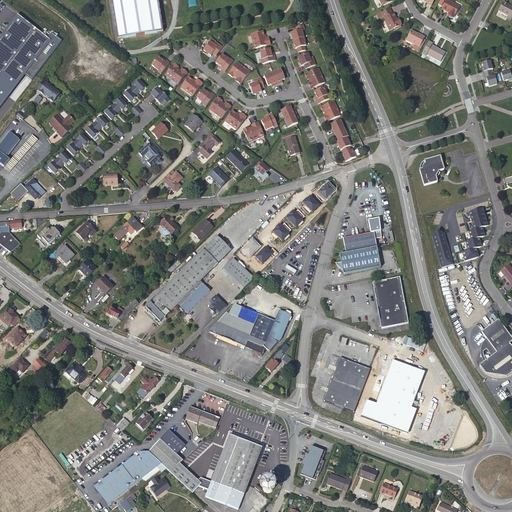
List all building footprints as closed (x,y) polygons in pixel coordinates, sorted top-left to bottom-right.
[(14,0),(3,17),(32,37),(45,19),(18,0),(14,0)] [(163,32),(157,0),(110,0),(117,39),(163,32)] [(378,0),(383,8),(393,3),(391,0),(378,0)] [(460,8),(447,1),(442,10),(449,14),(448,16),(454,19),(460,8)] [(511,8),(503,4),(498,13),(507,17),(506,19),(511,21),(511,17),(511,8)] [(382,14),(377,17),(380,21),(385,18),(392,31),(403,25),(400,20),(398,21),(394,15),(393,15),(390,10),(382,14)] [(301,25),(294,27),(295,31),(289,33),(292,41),(300,39),(302,38),(300,30),(302,29),(301,25)] [(262,31),(250,35),(254,49),(269,45),(267,38),(265,39),(264,36),(263,36),(262,31)] [(411,31),(406,40),(415,45),(412,49),(417,52),(418,51),(424,39),(425,37),(421,35),(421,36),(418,35),(411,31)] [(296,48),(297,52),(304,50),(303,46),(305,45),(302,38),(300,39),(292,41),(294,49),(296,48)] [(212,54),(215,56),(222,48),(215,43),(213,45),(209,42),(203,50),(205,52),(207,54),(210,56),(212,54)] [(426,56),(426,54),(440,62),(445,52),(431,45),(432,44),(429,42),(422,54),(426,56)] [(0,66),(0,109),(4,113),(42,64),(17,45),(0,66)] [(270,48),(259,51),(261,59),(260,59),(261,64),(275,61),(273,55),(271,55),(271,53),(270,48)] [(306,54),(297,58),(298,61),(299,63),(300,66),(303,65),(305,69),(315,65),(311,57),(308,58),(306,54)] [(221,55),(215,63),(218,66),(221,67),(219,69),(220,70),(224,72),(232,62),(229,59),(228,60),(221,55)] [(161,60),(157,58),(151,66),(158,71),(157,72),(161,75),(169,64),(164,60),(163,62),(161,60)] [(489,62),(481,65),(483,73),(482,73),(484,80),(485,80),(488,88),(496,86),(493,77),(491,78),(489,72),(492,71),(489,62)] [(236,63),(228,74),(232,77),(233,76),(236,79),(237,80),(236,82),(240,84),(249,72),(236,63)] [(177,68),(173,64),(165,76),(178,86),(187,73),(183,70),(181,72),(180,71),(177,69),(177,68)] [(317,68),(304,74),(306,79),(307,79),(309,83),(310,84),(308,85),(310,89),(324,83),(317,68)] [(281,69),(272,73),(277,85),(280,83),(279,81),(281,80),(284,79),(281,69)] [(500,75),(502,83),(510,81),(511,82),(511,81),(511,73),(509,75),(508,72),(500,75)] [(272,73),(263,76),(267,86),(270,85),(272,84),(273,86),(277,85),(272,73)] [(191,81),(187,78),(180,88),(192,97),(202,84),(196,80),(195,82),(192,80),(191,81)] [(253,84),(248,85),(252,95),(255,94),(257,93),(261,92),(260,89),(264,87),(260,78),(252,81),(253,84)] [(42,81),(36,89),(39,92),(38,92),(42,95),(42,96),(43,95),(48,99),(48,100),(52,103),(56,98),(58,94),(42,81)] [(138,81),(131,88),(137,95),(140,92),(140,93),(145,88),(138,81)] [(157,87),(150,93),(155,99),(154,100),(159,105),(160,104),(163,107),(169,101),(157,87)] [(131,88),(123,95),(130,103),(135,98),(134,97),(137,95),(131,88)] [(323,88),(314,92),(315,96),(317,98),(315,99),(317,104),(329,98),(327,94),(326,95),(323,88)] [(202,90),(196,99),(203,103),(202,104),(206,107),(214,96),(209,93),(208,94),(206,92),(202,90)] [(220,102),(221,101),(217,98),(208,110),(221,119),(230,107),(226,104),(225,106),(224,105),(220,102)] [(119,99),(112,106),(118,112),(121,110),(121,111),(126,106),(119,99)] [(332,101),(319,107),(322,112),(323,112),(325,116),(326,117),(324,118),(326,122),(339,116),(332,101)] [(112,106),(104,113),(111,120),(116,116),(115,115),(118,112),(112,106)] [(135,106),(133,108),(139,115),(142,112),(135,106)] [(284,119),(296,114),(294,110),(292,111),(291,110),(289,107),(280,111),(284,119)] [(133,108),(130,111),(136,118),(139,115),(133,108)] [(15,115),(21,120),(24,117),(18,112),(15,115)] [(235,114),(231,112),(224,122),(236,130),(246,117),(240,113),(239,115),(238,116),(235,114)] [(272,114),(266,116),(267,118),(265,119),(260,121),(265,130),(272,127),(273,128),(277,126),(272,114)] [(296,114),(284,119),(288,128),(297,123),(296,120),(295,118),(297,117),(296,114)] [(49,123),(56,131),(57,130),(58,131),(56,133),(61,138),(70,129),(68,126),(73,121),(68,116),(63,121),(57,115),(49,123)] [(202,122),(192,115),(184,126),(193,132),(198,126),(199,127),(202,122)] [(101,117),(93,124),(99,130),(102,128),(102,129),(107,124),(101,117)] [(330,125),(333,133),(343,128),(342,126),(343,126),(340,120),(330,125)] [(248,128),(243,130),(249,143),(263,136),(257,122),(253,124),(253,126),(252,127),(248,129),(248,128)] [(167,130),(160,123),(151,132),(157,139),(167,130)] [(99,130),(93,124),(85,131),(92,139),(97,134),(96,133),(99,130)] [(119,126),(116,129),(122,136),(125,133),(119,126)] [(343,128),(333,133),(337,141),(345,137),(348,136),(345,130),(344,131),(343,128)] [(116,129),(113,132),(120,138),(122,136),(116,129)] [(17,136),(12,132),(11,134),(8,132),(0,141),(0,152),(6,157),(19,140),(16,138),(17,136)] [(221,142),(212,132),(199,145),(202,148),(201,150),(202,151),(201,152),(207,158),(213,152),(210,149),(215,144),(217,146),(221,142)] [(37,140),(31,135),(3,167),(9,172),(37,140)] [(82,135),(74,142),(80,148),(83,146),(84,147),(89,142),(82,135)] [(337,141),(336,142),(340,150),(341,150),(348,147),(350,146),(348,140),(347,140),(345,137),(337,141)] [(299,152),(294,138),(286,141),(290,156),(295,155),(294,153),(299,152)] [(163,153),(153,141),(149,145),(148,144),(138,153),(142,158),(146,154),(148,152),(152,157),(150,159),(146,162),(150,167),(160,158),(159,157),(163,153)] [(74,142),(66,149),(73,156),(78,152),(77,151),(80,148),(74,142)] [(100,144),(97,147),(103,153),(106,151),(100,144)] [(97,147),(94,149),(101,156),(103,153),(97,147)] [(343,154),(342,154),(345,162),(355,158),(351,150),(350,151),(348,147),(341,150),(343,154)] [(234,151),(226,158),(238,170),(245,162),(234,151)] [(0,164),(3,167),(8,159),(6,157),(0,152),(0,164)] [(55,160),(61,166),(64,164),(65,164),(70,160),(63,152),(55,160)] [(439,173),(440,173),(445,171),(441,158),(425,162),(426,163),(424,164),(424,165),(423,166),(422,168),(421,169),(421,170),(421,172),(420,172),(424,187),(438,184),(436,178),(437,178),(439,173)] [(55,160),(47,167),(54,175),(59,170),(59,169),(61,166),(55,160)] [(81,162),(78,164),(84,171),(87,168),(81,162)] [(256,165),(256,166),(257,167),(256,168),(252,173),(255,176),(257,175),(263,181),(267,176),(264,174),(268,170),(264,167),(259,162),(256,165)] [(78,164),(76,167),(82,173),(84,171),(78,164)] [(228,180),(216,168),(209,175),(213,180),(214,179),(216,181),(215,182),(221,187),(228,180)] [(170,176),(168,175),(162,181),(174,192),(180,186),(177,183),(181,179),(176,173),(171,177),(170,176)] [(103,186),(110,186),(110,184),(118,183),(117,175),(102,176),(103,186)] [(36,184),(32,180),(23,188),(28,192),(34,199),(37,197),(38,199),(44,193),(41,189),(40,190),(35,184),(36,184)] [(61,180),(58,183),(65,190),(68,187),(61,180)] [(28,192),(23,188),(20,184),(10,194),(17,202),(28,192)] [(483,209),(470,213),(475,230),(470,232),(472,241),(467,242),(469,251),(463,253),(466,262),(479,258),(477,249),(482,247),(480,239),(485,237),(483,228),(488,227),(483,209)] [(115,238),(117,241),(127,232),(130,235),(134,231),(136,233),(141,228),(132,218),(115,234),(115,238)] [(169,221),(167,218),(159,226),(162,230),(169,237),(178,229),(169,221)] [(31,220),(33,232),(47,219),(31,220)] [(374,239),(372,233),(379,231),(377,219),(366,221),(368,234),(340,239),(343,254),(375,247),(374,239)] [(212,228),(205,220),(192,233),(199,241),(212,228)] [(96,233),(86,223),(76,233),(83,240),(89,234),(92,237),(96,233)] [(38,242),(44,247),(47,244),(47,245),(57,237),(58,238),(60,236),(54,229),(53,230),(52,228),(49,231),(48,230),(47,231),(45,229),(37,237),(40,240),(38,242)] [(162,230),(159,233),(166,240),(169,237),(162,230)] [(0,245),(10,253),(20,244),(9,232),(0,232),(0,245)] [(433,237),(442,268),(453,265),(444,234),(437,232),(433,237)] [(177,304),(180,307),(180,306),(202,284),(200,282),(214,268),(215,269),(218,267),(216,265),(231,251),(216,236),(172,280),(171,279),(166,284),(167,285),(149,303),(163,317),(177,304)] [(73,256),(64,246),(56,254),(65,264),(73,256)] [(380,268),(375,247),(343,254),(338,255),(340,262),(334,264),(342,271),(343,275),(380,268)] [(241,292),(253,279),(233,259),(220,272),(241,292)] [(95,269),(87,260),(78,269),(83,274),(78,280),(80,282),(86,277),(86,278),(95,269)] [(177,262),(168,270),(170,272),(179,264),(177,262)] [(511,267),(509,264),(501,270),(511,284),(511,267)] [(105,281),(102,278),(95,285),(105,295),(112,287),(105,281)] [(377,306),(380,329),(407,324),(403,303),(399,278),(372,283),(377,306)] [(202,284),(180,306),(187,313),(210,291),(202,284)] [(210,301),(221,312),(225,307),(214,297),(210,301)] [(110,316),(120,322),(138,304),(134,301),(123,311),(118,308),(115,311),(108,308),(104,314),(109,317),(110,316)] [(214,315),(216,317),(221,312),(210,301),(208,303),(211,306),(210,307),(208,309),(211,311),(214,315)] [(159,322),(163,317),(149,303),(145,307),(150,312),(149,313),(153,318),(154,317),(159,322)] [(274,322),(234,305),(210,330),(209,333),(262,355),(265,349),(269,353),(280,339),(288,321),(289,321),(291,318),(290,316),(290,315),(290,314),(290,313),(287,311),(285,312),(285,313),(279,311),(274,322)] [(13,327),(20,320),(13,313),(13,312),(11,310),(9,310),(7,308),(1,315),(2,316),(1,317),(2,318),(3,317),(13,327)] [(488,342),(505,330),(498,321),(481,333),(486,339),(488,342)] [(16,329),(6,339),(15,347),(25,336),(18,329),(18,330),(16,329)] [(511,342),(511,339),(505,330),(488,342),(496,353),(482,364),(479,365),(483,368),(485,370),(489,372),(494,374),(497,374),(501,375),(505,375),(508,374),(511,373),(511,374),(511,373),(511,348),(509,344),(511,342)] [(480,347),(480,349),(488,342),(486,339),(484,342),(483,343),(481,345),(480,347)] [(48,352),(42,357),(43,358),(42,359),(46,362),(53,355),(54,356),(56,358),(58,355),(59,356),(69,344),(64,340),(48,352)] [(488,342),(480,349),(479,351),(479,353),(479,355),(479,357),(480,360),(481,362),(482,364),(496,353),(488,342)] [(288,347),(285,344),(280,350),(283,352),(288,347)] [(282,356),(278,351),(271,359),(264,367),(266,369),(270,373),(277,365),(276,363),(282,356)] [(289,364),(292,358),(286,355),(283,361),(289,364)] [(28,366),(20,357),(9,368),(14,373),(18,369),(21,373),(28,366)] [(33,365),(38,372),(46,366),(39,359),(33,365)] [(354,414),(370,370),(340,359),(324,402),(354,414)] [(425,374),(392,361),(375,404),(368,401),(362,417),(408,434),(416,410),(412,409),(425,374)] [(86,375),(73,363),(65,372),(78,384),(86,375)] [(131,369),(128,366),(115,380),(119,383),(128,373),(130,375),(133,371),(131,369)] [(111,371),(107,368),(97,378),(101,382),(111,371)] [(153,387),(158,382),(154,378),(151,381),(149,379),(148,380),(144,377),(140,381),(144,384),(140,389),(141,390),(138,393),(143,398),(151,389),(152,390),(154,388),(153,387)] [(22,386),(12,394),(16,398),(26,390),(22,386)] [(32,407),(26,400),(21,404),(21,405),(19,406),(19,407),(17,408),(22,414),(24,413),(32,407)] [(105,408),(99,403),(96,407),(101,412),(105,408)] [(215,417),(189,408),(185,419),(197,424),(197,422),(211,427),(212,427),(215,428),(218,420),(214,418),(215,417)] [(152,419),(145,413),(135,423),(142,430),(152,419)] [(116,426),(122,431),(129,424),(123,418),(116,426)] [(165,434),(148,453),(166,469),(171,474),(177,467),(179,465),(183,461),(176,455),(184,446),(171,434),(165,434)] [(237,510),(261,448),(228,435),(210,482),(207,490),(204,497),(237,510)] [(317,452),(317,450),(311,448),(308,457),(306,456),(302,467),(304,468),(301,476),(307,478),(307,477),(310,478),(309,479),(315,482),(318,473),(321,474),(325,463),(322,462),(325,453),(320,451),(319,453),(317,452)] [(107,506),(161,465),(148,453),(138,454),(93,488),(107,506)] [(179,465),(177,467),(196,484),(198,481),(179,465)] [(196,484),(177,467),(171,474),(193,494),(200,487),(207,490),(210,482),(200,477),(198,481),(196,484)] [(377,473),(363,467),(359,477),(374,482),(377,473)] [(326,484),(347,492),(352,480),(347,478),(346,480),(337,477),(336,479),(330,476),(326,484)] [(158,481),(156,478),(147,484),(154,493),(166,484),(163,478),(158,481)] [(265,480),(266,495),(280,494),(279,479),(265,480)] [(166,484),(154,493),(156,496),(169,487),(166,484)] [(391,488),(392,487),(384,484),(380,492),(392,498),(396,490),(391,488)] [(423,497),(411,492),(407,502),(411,503),(419,506),(423,497)] [(125,501),(120,505),(123,509),(124,511),(125,511),(131,508),(125,501)] [(456,511),(457,511),(440,503),(437,511),(439,511),(456,511)]
